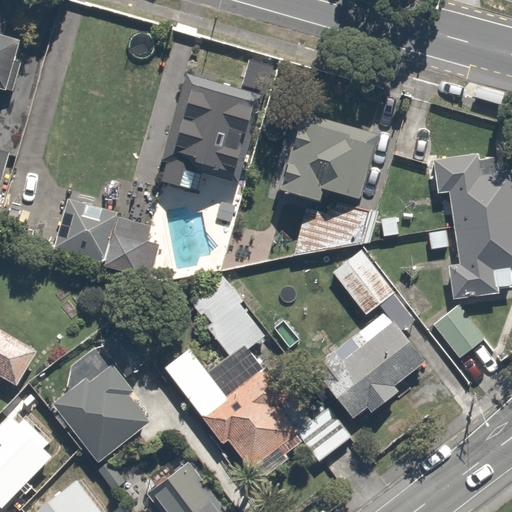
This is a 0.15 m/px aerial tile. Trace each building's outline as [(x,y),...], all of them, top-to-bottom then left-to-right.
[(0,30),(3,18),(0,16),(0,95),(1,96),(16,37),(0,33),(0,30)] [(236,85),(183,75),(167,154),(160,152),(154,184),(188,190),(193,163),(237,172),(250,103),(233,99),(236,85)] [(369,134),(291,114),(272,189),(316,200),(319,187),(353,196),(369,134)] [(511,266),(511,192),(505,154),(480,158),(478,148),(423,158),(429,194),(441,192),(447,225),(425,229),(428,247),(450,243),(453,262),(442,264),(448,300),(510,290),(506,268),(511,266)] [(110,232),(115,207),(59,196),(48,251),(131,268),(137,237),(110,232)] [(373,212),(301,202),(288,256),(366,241),(373,212)] [(414,316),(357,247),(325,274),(357,313),(369,303),(376,311),(317,361),(326,371),(314,381),(346,419),(365,403),(371,411),(396,390),(388,381),(422,353),(400,327),(414,316)] [(267,334),(221,271),(185,298),(226,355),(210,367),(192,343),(162,365),(218,442),(225,437),(252,473),(303,436),(255,370),(262,365),(248,347),(267,334)] [(482,334),(456,301),(426,325),(452,358),(482,334)] [(36,351),(0,327),(0,376),(14,385),(36,351)] [(65,391),(53,399),(91,459),(143,426),(121,391),(128,387),(101,343),(54,373),(65,391)] [(72,479),(50,449),(6,479),(28,511),(115,511),(119,510),(89,467),(72,479)] [(223,511),(189,459),(143,489),(158,511),(223,511)]
